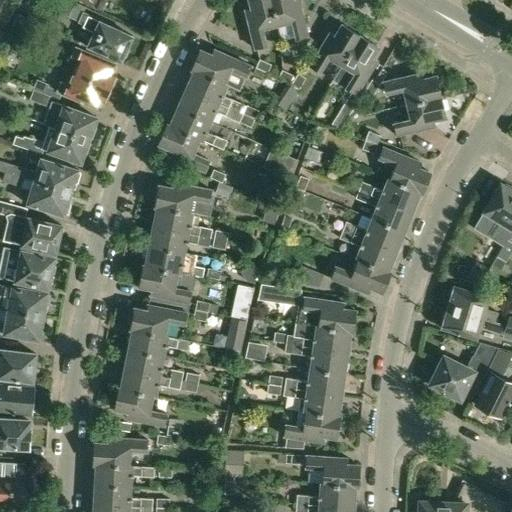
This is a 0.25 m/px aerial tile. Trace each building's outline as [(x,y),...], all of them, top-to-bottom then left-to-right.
[(74,2),(70,0),(45,0),(43,5),(68,16),(74,2)] [(78,0),(93,8),(97,0),(78,0)] [(261,28),(276,25),(271,0),(248,0),(250,8),(245,9),(254,48),(265,46),(261,28)] [(271,0),(276,25),(292,21),(296,38),(307,35),(299,0),(271,0)] [(82,26),(89,29),(94,31),(87,45),(121,61),(122,58),(126,57),(128,51),(128,47),(133,36),(94,18),(91,17),(92,15),(82,11),(78,20),(77,22),(83,24),(82,26)] [(18,14),(13,24),(23,28),(27,18),(18,14)] [(328,58),(342,65),(360,34),(342,24),(341,24),(335,34),(329,31),(309,66),(320,72),(328,58)] [(19,36),(9,32),(3,42),(15,47),(19,36)] [(342,65),(333,81),(346,88),(356,94),(377,60),(372,57),(377,48),(376,44),(360,34),(342,65)] [(73,72),(109,87),(110,85),(113,85),(116,77),(115,75),(116,73),(112,71),(116,63),(76,47),(72,55),(79,58),(73,72)] [(199,50),(192,68),(226,84),(227,83),(238,88),(244,74),(246,75),(250,65),(214,49),(212,54),(202,50),(199,50)] [(255,67),(267,73),(271,64),(258,59),(255,67)] [(265,77),(267,73),(255,67),(252,73),(256,75),(256,73),(265,77)] [(193,70),(185,88),(254,119),(258,110),(222,94),(226,84),(192,68),(191,69),(193,70)] [(281,69),(278,77),(289,83),(293,75),(281,69)] [(109,88),(109,87),(73,72),(68,84),(61,82),(57,91),(48,87),(49,84),(36,79),(32,89),(50,96),(58,99),(61,92),(97,107),(100,99),(104,101),(104,99),(107,98),(111,90),(109,88)] [(298,73),(290,84),(298,89),(305,78),(298,73)] [(403,89),(406,104),(441,96),(437,76),(432,75),(423,77),(422,73),(383,81),(386,93),(403,89)] [(372,80),(365,90),(372,95),(379,84),(372,80)] [(214,110),(236,119),(251,126),(254,119),(185,88),(177,105),(210,120),(214,110)] [(50,96),(32,89),(28,99),(46,106),(50,96)] [(441,96),(406,104),(409,119),(393,122),(396,134),(435,126),(434,120),(445,117),(445,116),(441,96)] [(349,97),(342,109),(349,113),(356,102),(349,97)] [(44,124),(49,126),(89,139),(90,136),(92,137),(96,127),(94,126),(97,116),(52,101),(44,124)] [(167,122),(167,123),(201,139),(223,148),(227,139),(206,130),(210,120),(177,105),(169,123),(167,122)] [(201,139),(167,123),(159,142),(160,144),(170,148),(167,154),(203,169),(208,159),(193,152),(198,138),(201,139)] [(88,141),(89,139),(49,126),(43,142),(32,138),(32,139),(23,136),(23,138),(15,136),(12,144),(42,154),(43,149),(81,162),(85,151),(87,152),(90,142),(88,141)] [(368,131),(365,140),(377,144),(380,136),(368,131)] [(362,148),(374,153),(377,145),(365,141),(362,148)] [(418,166),(420,161),(383,146),(379,157),(395,164),(389,177),(388,177),(387,178),(422,192),(430,173),(429,171),(418,166)] [(308,147),(304,158),(312,161),(316,150),(308,147)] [(0,170),(4,172),(71,192),(74,181),(77,181),(80,171),(77,170),(78,168),(40,157),(36,170),(0,160),(0,170)] [(209,178),(219,181),(222,182),(225,174),(213,169),(209,178)] [(68,201),(71,192),(4,172),(2,181),(31,189),(27,203),(65,213),(65,211),(69,212),(71,202),(68,201)] [(300,176),(296,188),(304,191),(308,179),(300,176)] [(422,193),(422,192),(387,178),(382,189),(362,181),(358,190),(412,211),(419,192),(422,193)] [(158,184),(153,205),(189,212),(192,196),(208,200),(210,193),(211,189),(172,180),(171,186),(159,184),(158,184)] [(232,186),(222,182),(219,181),(215,192),(228,197),(232,186)] [(502,246),(511,229),(511,189),(511,190),(511,187),(505,183),(502,184),(500,182),(482,211),(472,227),(502,246)] [(295,188),(290,200),(298,203),(303,192),(295,188)] [(412,211),(358,190),(355,197),(376,206),(371,217),(404,231),(412,211)] [(4,240),(55,252),(56,249),(60,247),(61,240),(58,236),(62,223),(24,214),(23,219),(14,217),(12,213),(14,204),(0,200),(0,212),(7,214),(9,218),(4,240)] [(156,206),(152,224),(210,236),(211,227),(190,223),(192,212),(189,212),(153,205),(156,206)] [(284,216),(280,227),(289,230),(292,218),(284,216)] [(395,251),(404,231),(371,217),(366,229),(346,220),(342,229),(395,251)] [(186,240),(208,245),(209,240),(210,236),(152,224),(148,244),(184,251),(186,240)] [(215,229),(214,239),(226,241),(228,232),(215,229)] [(355,257),(389,271),(390,270),(388,270),(395,251),(342,229),(339,237),(360,246),(355,257)] [(511,229),(502,246),(496,256),(506,261),(511,250),(511,229)] [(214,239),(212,246),(212,248),(224,250),(226,241),(214,239)] [(142,262),(181,271),(194,274),(202,275),(204,267),(182,262),(184,251),(148,244),(144,262),(142,262)] [(54,256),(5,246),(0,271),(0,277),(48,287),(49,283),(51,283),(53,275),(51,273),(54,256)] [(382,291),(389,271),(355,257),(355,258),(356,259),(351,272),(335,266),(331,277),(367,292),(370,286),(381,291),(382,291)] [(475,261),(464,280),(477,287),(488,269),(475,261)] [(194,274),(181,271),(142,262),(138,283),(140,285),(150,288),(149,293),(189,301),(191,290),(194,274)] [(293,282),(319,286),(324,273),(301,264),(293,282)] [(220,271),(208,268),(206,277),(219,280),(220,271)] [(0,308),(9,309),(43,315),(43,313),(45,311),(47,303),(45,302),(47,291),(0,282),(0,308)] [(295,322),(353,331),(355,312),(353,309),(343,308),(344,302),(300,295),(301,289),(261,283),(257,299),(298,305),(295,322)] [(447,308),(494,322),(497,312),(485,308),(489,297),(454,286),(450,294),(451,297),(447,308)] [(196,300),(194,311),(207,313),(209,303),(196,300)] [(165,333),(167,321),(168,318),(185,322),(187,311),(147,303),(146,308),(135,306),(133,307),(129,327),(168,335),(168,334),(165,333)] [(511,327),(505,325),(494,322),(447,308),(444,319),(442,319),(441,329),(475,339),(479,327),(502,334),(503,333),(511,336),(511,327)] [(43,317),(43,315),(9,309),(6,322),(0,320),(0,332),(39,339),(41,327),(43,326),(44,319),(43,317)] [(205,321),(207,313),(194,311),(193,318),(205,321)] [(273,340),(286,342),(347,352),(350,332),(352,332),(353,331),(295,322),(293,334),(274,332),(273,340)] [(132,328),(128,348),(163,355),(166,344),(188,349),(189,340),(168,335),(129,327),(129,328),(132,328)] [(248,341),(245,357),(264,361),(267,345),(248,341)] [(344,373),(347,352),(286,342),(284,351),(311,355),(309,368),(344,373)] [(480,381),(485,371),(496,347),(479,343),(473,355),(472,355),(466,366),(443,355),(432,376),(431,376),(429,380),(430,385),(435,388),(436,387),(459,399),(471,377),(480,381)] [(511,352),(496,347),(485,371),(489,373),(474,404),(486,409),(484,412),(495,417),(497,414),(500,416),(511,390),(511,382),(500,377),(511,352)] [(0,377),(32,381),(33,379),(36,377),(37,368),(35,365),(36,353),(0,348),(0,377)] [(161,366),(163,355),(128,348),(124,367),(182,379),(183,370),(161,366)] [(226,348),(224,357),(236,360),(238,351),(226,348)] [(118,386),(155,394),(158,383),(180,388),(182,379),(124,367),(120,386),(118,386)] [(341,394),(344,373),(309,368),(308,380),(286,377),(285,385),(341,394)] [(187,371),(186,380),(197,382),(199,374),(187,371)] [(270,375),(268,384),(281,386),(282,377),(270,375)] [(195,392),(197,382),(186,380),(184,390),(195,392)] [(0,411),(31,414),(32,409),(33,408),(33,401),(32,399),(34,385),(0,382),(0,411)] [(279,395),(281,386),(268,384),(267,393),(279,395)] [(305,397),(303,410),(340,416),(340,415),(338,414),(341,394),(285,385),(284,394),(305,397)] [(155,395),(155,394),(118,386),(113,407),(115,408),(126,410),(125,416),(164,424),(167,412),(150,408),(152,394),(155,395)] [(245,388),(238,387),(236,398),(248,401),(249,394),(245,388)] [(337,436),(340,416),(303,410),(297,409),(295,424),(286,423),(284,435),(286,435),(285,447),(303,448),(305,438),(324,441),(324,435),(336,437),(337,436)] [(10,419),(11,416),(0,415),(0,445),(28,447),(28,443),(30,441),(31,434),(29,431),(30,420),(10,419)] [(183,420),(169,418),(168,424),(180,426),(180,427),(168,425),(166,434),(179,436),(181,427),(182,428),(183,420)] [(115,420),(114,429),(130,432),(131,422),(115,420)] [(157,434),(156,443),(169,445),(170,436),(157,434)] [(93,463),(129,465),(130,449),(147,450),(147,438),(107,436),(107,442),(96,441),(94,442),(93,463)] [(244,452),(228,451),(225,450),(224,477),(225,477),(234,477),(234,475),(242,476),(244,452)] [(285,462),(298,463),(299,454),(286,453),(285,462)] [(359,466),(357,463),(346,463),(347,457),(307,454),(306,464),(306,466),(309,466),(324,467),(323,482),(321,482),(357,485),(359,466)] [(26,479),(27,462),(0,460),(0,504),(25,505),(26,479)] [(95,464),(94,483),(131,485),(132,474),(154,475),(154,466),(129,465),(93,463),(95,464)] [(171,467),(159,467),(158,476),(171,477),(171,467)] [(234,477),(225,477),(224,493),(233,494),(234,477)] [(357,485),(321,482),(320,495),(297,494),(297,503),(353,506),(355,485),(357,485)] [(94,483),(93,503),(152,506),(153,498),(131,497),(131,485),(94,483)] [(482,511),(502,511),(507,502),(463,483),(454,502),(419,501),(418,511),(470,511),(472,507),(482,511)] [(156,498),(156,508),(169,508),(169,498),(156,498)] [(152,511),(152,506),(93,503),(93,511),(152,511)] [(353,511),(353,506),(297,503),(296,511),(302,511),(353,511)]
